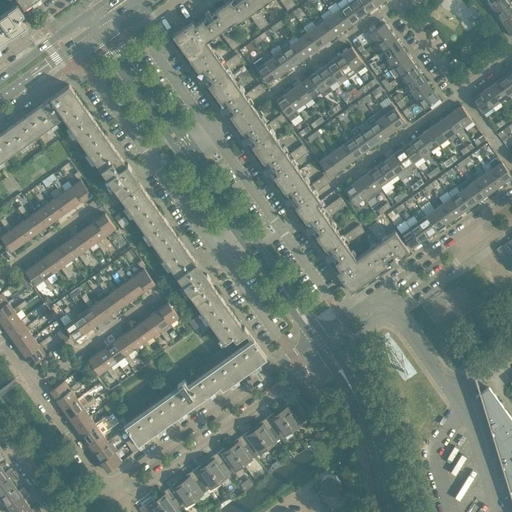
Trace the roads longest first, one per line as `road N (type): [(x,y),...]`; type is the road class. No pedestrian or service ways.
road 1 (residential): [(310,341),(104,488)]
road 2 (residential): [(117,505),(321,357)]
road 3 (residential): [(97,82),(214,248)]
road 4 (residential): [(328,297),(212,133)]
road 5 (residential): [(471,228),(322,333)]
road 6 (residential): [(33,385),(180,279)]
road 7 (residential): [(334,348),(481,243)]
road 8 (residential): [(403,0),(397,4),(459,93),(511,56)]
road 9 (residential): [(212,133),(138,30),(179,0)]
road 10 (tertiary): [(89,31),(181,158)]
road 11 (tertiary): [(191,148),(102,21)]
road 12 (residential): [(0,274),(116,190)]
road 13 (tertiary): [(322,333),(246,227)]
road 14 (tertiary): [(236,234),(310,341)]
road 15 (residential): [(104,488),(33,385)]
road 16 (tertiary): [(378,459),(334,348)]
